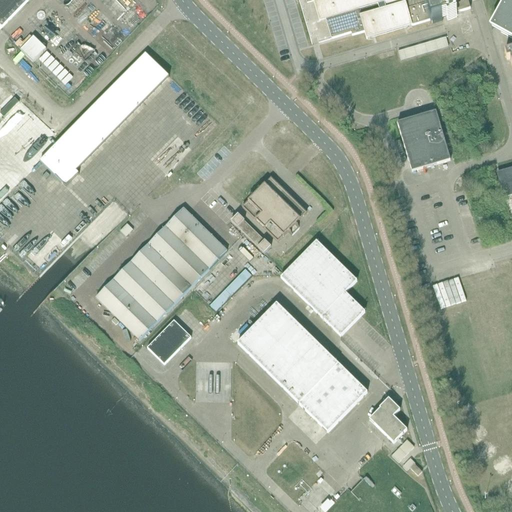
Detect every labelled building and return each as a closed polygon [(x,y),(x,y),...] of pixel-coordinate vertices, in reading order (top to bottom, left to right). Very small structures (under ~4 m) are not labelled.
[(0,0),(0,30),(29,0),(0,0)] [(319,24),(326,22),(332,39),(351,34),(358,32),(358,34),(352,36),(364,33),(367,40),(371,39),(374,38),(375,37),(404,29),(405,29),(409,28),(442,18),(444,17),(446,16),(462,12),(466,10),(470,9),(469,4),(467,0),(305,0),(308,6),(314,5),(319,24)] [(511,0),(508,0),(491,33),(511,44),(511,40),(504,36),(511,21),(511,0)] [(33,39),(22,50),(21,51),(33,64),(34,63),(46,50),(34,38),(33,39)] [(398,52),(401,62),(449,48),(446,38),(398,52)] [(146,55),(40,163),(53,176),(66,189),(79,175),(76,172),(169,78),(146,55)] [(410,120),(397,124),(402,141),(404,145),(406,154),(409,164),(411,169),(412,173),(423,170),(426,169),(450,161),(436,112),(423,116),(410,120)] [(511,168),(500,172),(504,186),(511,183),(511,168)] [(292,235),(292,234),(291,233),(297,228),(298,229),(299,228),(296,224),(302,219),(307,214),(283,191),(278,186),(271,179),(261,190),(258,186),(256,188),(257,189),(252,195),(251,193),(249,195),(252,198),(242,208),(278,243),(288,233),(291,236),(292,235)] [(511,196),(511,183),(504,186),(500,187),(504,199),(511,196)] [(183,210),(165,228),(209,271),(227,253),(209,235),(193,219),(191,217),(183,210)] [(258,248),(264,255),(271,248),(265,241),(264,242),(244,222),(238,215),(231,222),(238,229),(238,228),(245,235),(258,248)] [(131,225),(120,235),(125,239),(135,229),(131,225)] [(163,231),(148,246),(192,289),(209,271),(165,228),(165,229),(163,231)] [(281,279),(334,331),(341,338),(361,317),(365,313),(345,294),(357,282),(317,242),(285,275),(282,277),(281,279)] [(137,257),(131,263),(174,306),(192,289),(148,246),(142,252),(137,257)] [(120,274),(113,281),(157,324),(174,306),(131,263),(125,269),(120,274)] [(245,271),(231,286),(210,307),(216,313),(251,276),(245,271)] [(157,324),(113,281),(102,292),(96,299),(107,309),(140,342),(157,324)] [(298,404),(300,406),(303,409),(310,416),(317,422),(323,429),(328,434),(361,400),(365,396),(367,394),(357,384),(353,379),(277,305),(237,345),(298,404)] [(174,322),(147,349),(164,366),(191,339),(174,322)] [(380,409),(380,410),(382,411),(380,413),(379,412),(370,421),(394,445),(403,435),(407,431),(393,418),(400,411),(394,406),(389,400),(380,409)] [(414,448),(407,441),(392,457),(399,464),(414,448)] [(414,466),(410,461),(403,468),(407,472),(414,466)] [(418,477),(422,473),(416,467),(415,465),(410,470),(418,477)] [(351,492),(351,493),(359,501),(347,511),(418,511),(385,478),(383,478),(374,487),(366,478),(364,480),(358,486),(351,492)] [(328,502),(320,511),(328,511),(334,506),(331,503),(330,504),(328,502)]
